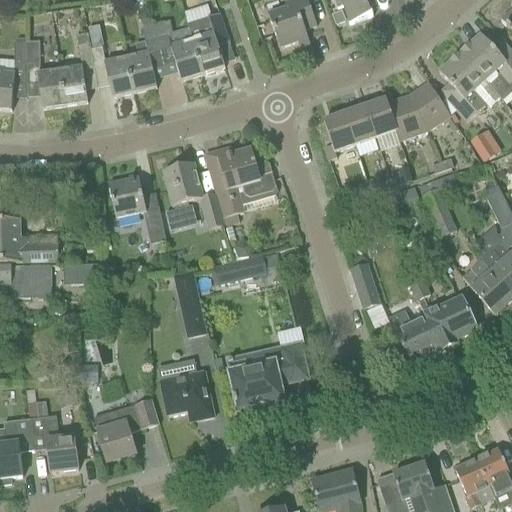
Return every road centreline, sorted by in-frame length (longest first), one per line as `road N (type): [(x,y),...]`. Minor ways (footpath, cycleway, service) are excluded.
road 1 (unclassified): [(378,429),(275,101)]
road 2 (unclassified): [(91,511),(378,429)]
road 3 (unclassified): [(0,154),(85,152),(275,101)]
road 4 (unclassified): [(275,101),(379,64),(473,0)]
road 5 (unclassified): [(378,429),(511,370)]
